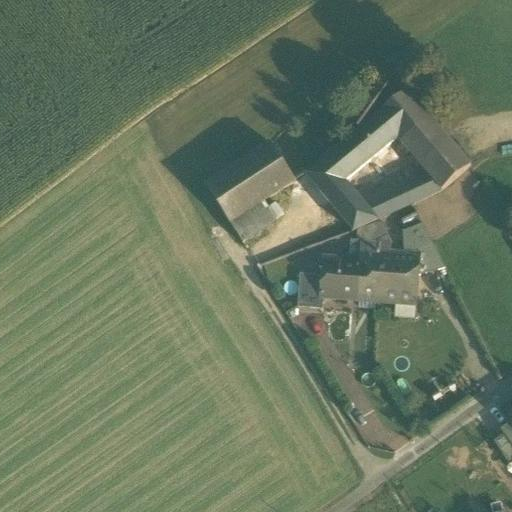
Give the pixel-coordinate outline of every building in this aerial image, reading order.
[(398,140),(410,154),(439,130),(407,91),(378,116),(398,140)] [(341,146),(361,170),(398,140),(378,116),(341,146)] [(268,142),(270,145),(271,144),(296,183),(307,177),(306,176),(313,170),(287,130),(268,142)] [(410,154),(420,166),(450,142),(439,130),(410,154)] [(420,166),(428,176),(441,192),(471,167),(450,142),(420,166)] [(206,186),(230,225),(279,194),(296,183),(271,144),(270,145),(206,186)] [(341,146),(313,170),(306,176),(307,177),(331,207),(354,194),(345,184),(361,170),(341,146)] [(428,176),(381,197),(389,216),(441,192),(428,176)] [(291,212),(279,194),(230,225),(241,244),(291,212)] [(363,205),(354,194),(331,207),(342,219),(364,206),(363,205)] [(381,197),(363,205),(364,206),(376,221),(389,216),(381,197)] [(376,221),(364,206),(342,219),(353,232),(358,230),(376,221)] [(408,230),(421,225),(416,215),(403,220),(408,230)] [(385,242),(389,243),(383,224),(377,224),(372,226),(374,234),(382,232),(385,242)] [(417,277),(443,269),(421,225),(408,230),(403,232),(403,244),(404,254),(418,255),(417,277)] [(357,301),(376,302),(378,266),(376,267),(377,253),(378,244),(376,244),(374,234),(372,226),(358,230),(357,241),(357,243),(362,243),(360,263),(357,301)] [(378,244),(385,244),(385,242),(382,232),(374,234),(376,244),(378,244)] [(357,243),(357,241),(349,240),(348,262),(360,263),(362,243),(357,243)] [(385,244),(378,244),(377,253),(389,254),(389,243),(385,242),(385,244)] [(389,254),(404,254),(403,244),(389,243),(389,254)] [(395,304),(415,305),(417,277),(418,255),(404,254),(389,254),(377,253),(376,267),(378,266),(376,302),(395,304)] [(323,298),(357,301),(360,263),(348,262),(325,260),(323,277),(321,298),(323,298)] [(297,308),(322,310),(323,298),(321,298),(323,277),(299,275),(297,308)] [(394,318),(414,320),(415,305),(395,304),(394,318)] [(511,421),(499,431),(503,436),(511,448),(511,421)] [(511,460),(511,448),(503,436),(493,443),(508,464),(511,460)]
